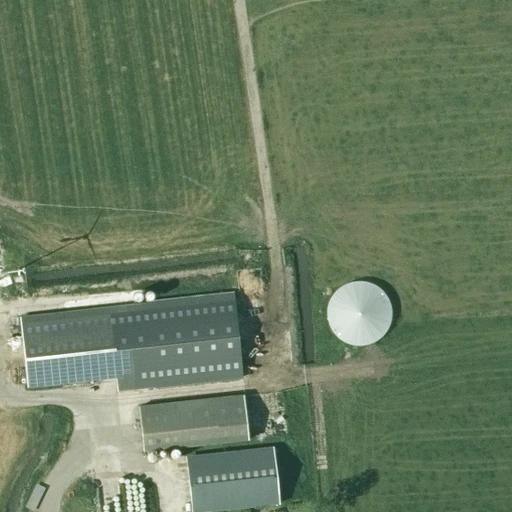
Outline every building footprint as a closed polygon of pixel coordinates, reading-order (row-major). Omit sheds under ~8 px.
[(358,281),(355,281),(352,282),(349,282),(346,283),(344,284),(341,286),(338,288),(336,290),(334,292),(332,294),(330,296),(329,299),(327,302),(326,305),(326,308),(325,311),(325,314),(325,317),(326,320),(326,323),(327,325),(329,328),(330,331),(332,333),(334,336),(336,338),(338,340),(341,341),(344,343),(346,344),(349,345),(352,345),(355,346),(358,346),(361,346),(364,345),(367,344),(370,343),(373,342),(375,340),(378,339),(380,337),(382,334),(384,332),(386,329),(387,327),(388,324),(389,321),(389,318),(390,315),(390,312),(389,309),(389,306),(388,303),(387,300),(386,298),(384,295),(382,293),(380,290),(378,288),(375,287),(373,285),(370,284),(367,283),(364,282),(361,282),(358,281)] [(240,378),(232,296),(19,317),(25,382),(114,374),(115,390),(240,378)] [(246,439),(242,395),(137,406),(141,450),(246,439)] [(204,511),(278,504),(272,450),(186,460),(191,511),(204,511)] [(124,511),(139,511),(139,477),(113,478),(113,490),(123,490),(124,511)] [(99,480),(100,511),(114,511),(113,479),(99,480)]
